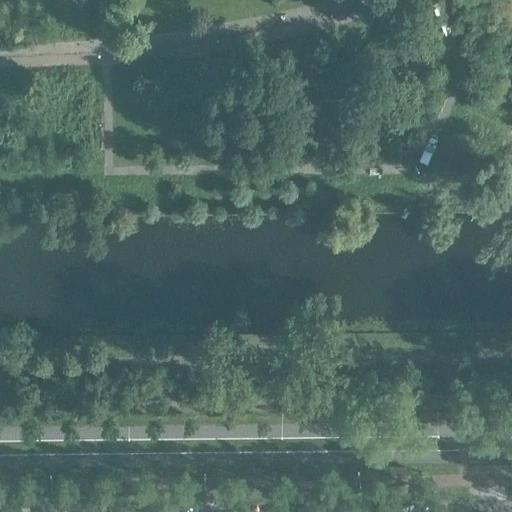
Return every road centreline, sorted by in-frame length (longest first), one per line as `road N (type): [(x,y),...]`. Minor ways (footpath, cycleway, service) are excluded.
road 1 (secondary): [(0,465),(483,459)]
road 2 (secondary): [(482,432),(0,435)]
